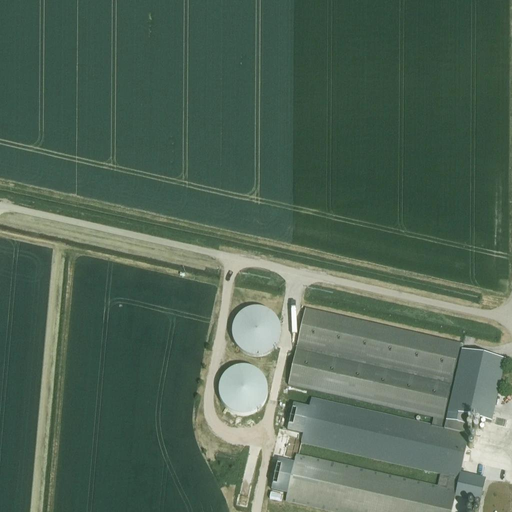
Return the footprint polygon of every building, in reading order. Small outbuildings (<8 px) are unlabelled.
[(236,350),(238,352),(236,350),(239,353),(243,355),(247,357),(251,358),(255,358),(260,358),(264,357),(268,355),(271,353),(274,349),(277,346),(279,342),(280,338),(280,333),(280,329),(279,325),(277,321),(275,317),(272,314),(268,312),(264,310),(260,309),(255,308),(251,309),(247,310),(243,312),(239,314),(236,317),(233,321),(232,325),(230,329),(230,334),(230,338),(232,342),(233,346),(236,350)] [(288,494),(286,502),(330,511),(452,511),(455,497),(461,475),(469,436),(465,435),(467,427),(468,419),(492,424),(506,362),(463,352),(464,346),(305,311),(289,387),(434,419),(432,427),(312,400),(310,409),(294,405),(288,431),(304,435),(302,444),(440,475),(437,488),(297,457),(295,465),(288,494)] [(219,388),(218,392),(219,396),(220,400),(222,404),(224,408),(227,411),(230,413),(234,415),(238,417),(242,417),(246,417),(250,417),(254,415),(258,413),(261,411),(264,408),(266,404),(268,400),(269,396),(269,392),(269,388),(268,384),(266,380),(264,377),(261,373),(258,371),(254,369),(250,367),(246,367),(242,367),(238,367),(234,369),(230,371),(227,373),(224,376),(222,380),(220,384),(219,388)] [(278,461),(272,490),(285,493),(288,494),(295,465),(291,464),(278,461)] [(461,475),(455,497),(479,503),(484,480),(461,475)]
